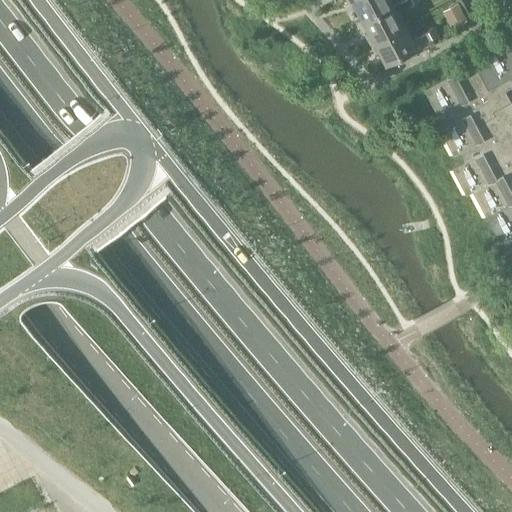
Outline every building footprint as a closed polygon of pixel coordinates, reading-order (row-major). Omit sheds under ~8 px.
[(357,9),(363,19),(398,0),(347,0),(353,11),(357,9)] [(365,34),(370,43),(406,24),(398,11),(419,0),(398,0),(363,19),(369,31),(365,34)] [(458,4),(445,11),(454,26),(466,20),(458,4)] [(413,38),(406,24),(370,43),(375,52),(379,50),(386,63),(440,34),(436,26),(413,38)] [(455,72),(425,88),(439,115),(442,113),(447,124),(440,128),(454,154),(460,151),(465,160),(452,167),(466,193),(473,190),(500,241),(511,234),(511,103),(509,97),(504,100),(500,92),(505,90),(511,86),(511,45),(507,37),(471,56),(478,71),(460,80),(455,72)]
